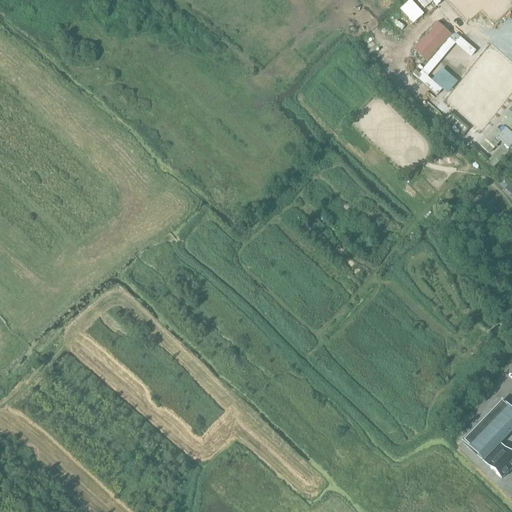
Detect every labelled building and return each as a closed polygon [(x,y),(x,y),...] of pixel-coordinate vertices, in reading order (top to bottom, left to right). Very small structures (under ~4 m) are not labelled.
[(412,0),(409,0),(400,9),(414,23),(424,13),(412,0)] [(429,0),(416,0),(424,10),(432,3),(429,0)] [(438,23),(414,50),(427,61),(451,35),(438,23)] [(418,80),(437,95),(440,92),(423,77),(455,40),(472,55),(475,51),(457,36),(454,39),(451,37),(419,74),(421,76),(418,80)] [(440,63),(459,79),(462,75),(443,59),(440,63)] [(415,71),(412,74),(418,79),(421,76),(415,71)] [(444,118),(463,135),(467,131),(448,114),(444,118)] [(511,140),(511,142),(500,132),(496,129),(480,146),(488,154),(499,141),(508,149),(511,144),(511,140)] [(507,150),(503,147),(488,163),(470,146),(466,151),(488,171),(507,151),(506,150),(507,150)] [(452,433),(472,452),(475,449),(488,435),(511,412),(491,393),(452,433)] [(477,458),(501,479),(511,467),(511,456),(499,444),(511,431),(511,412),(488,435),(475,449),(480,455),(477,458)]
